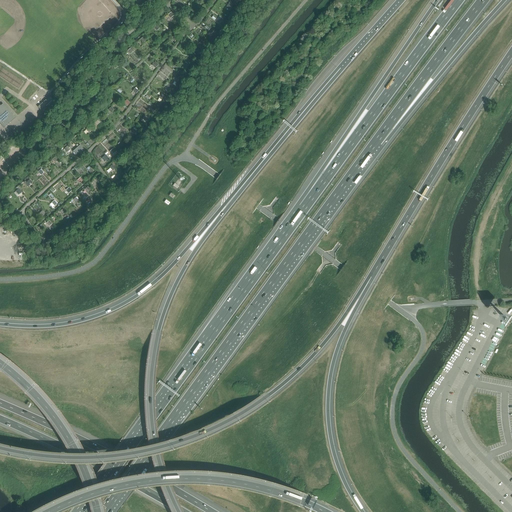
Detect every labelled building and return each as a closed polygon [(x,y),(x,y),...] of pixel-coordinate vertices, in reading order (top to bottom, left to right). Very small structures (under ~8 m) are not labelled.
[(228,14),(233,8),(228,4),(223,10),(228,14)] [(210,40),(214,34),(210,30),(205,36),(210,40)] [(174,47),(178,41),(173,38),(169,44),(174,47)] [(193,62),(197,56),(192,53),(188,58),(193,62)] [(118,62),(112,67),(116,71),(121,67),(118,62)] [(145,86),(149,81),(143,77),(140,83),(145,86)] [(136,98),(140,93),(135,89),(131,94),(136,98)] [(160,105),(165,98),(160,95),(155,102),(160,105)] [(45,115),(57,104),(54,100),(50,96),(37,106),(45,115)] [(15,118),(3,104),(0,106),(0,105),(0,123),(0,124),(4,128),(15,118)] [(114,112),(110,108),(105,113),(109,117),(114,112)] [(145,126),(150,121),(144,117),(140,122),(145,126)] [(103,123),(99,118),(93,123),(98,128),(103,123)] [(92,132),(88,128),(83,133),(87,137),(92,132)] [(124,147),(120,142),(114,147),(118,152),(124,147)] [(75,159),(87,148),(82,143),(70,154),(75,159)] [(110,159),(105,155),(100,160),(104,164),(110,159)] [(58,164),(54,159),(49,164),(53,169),(58,164)] [(118,168),(114,163),(109,168),(113,173),(118,168)] [(95,174),(90,170),(85,175),(89,179),(95,174)] [(83,184),(79,179),(74,184),(78,189),(83,184)] [(34,184),(30,180),(26,185),(29,189),(34,184)] [(102,184),(97,180),(91,186),(95,190),(102,184)] [(22,195),(18,191),(13,196),(17,201),(22,195)] [(78,204),(74,200),(69,205),(73,209),(78,204)] [(67,215),(63,210),(58,215),(62,220),(67,215)] [(47,217),(43,212),(38,217),(42,222),(47,217)] [(54,225),(50,221),(45,226),(49,230),(54,225)]
